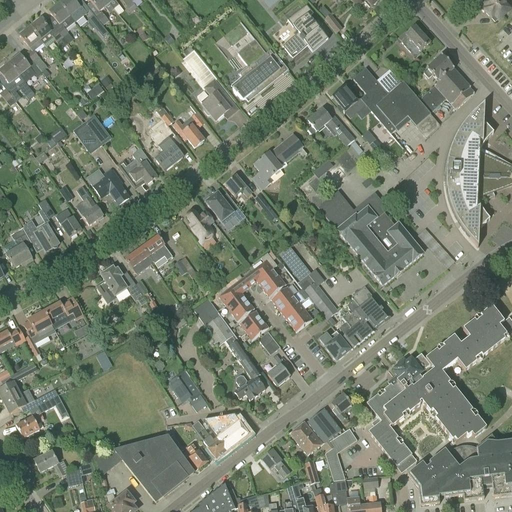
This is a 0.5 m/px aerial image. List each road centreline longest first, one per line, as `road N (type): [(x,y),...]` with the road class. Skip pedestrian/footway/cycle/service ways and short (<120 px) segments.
road 1 (residential): [(0,304),(181,186),(407,0)]
road 2 (tertiary): [(329,387),(488,262)]
road 3 (tertiary): [(171,511),(329,387)]
road 4 (unclassified): [(511,109),(415,0)]
